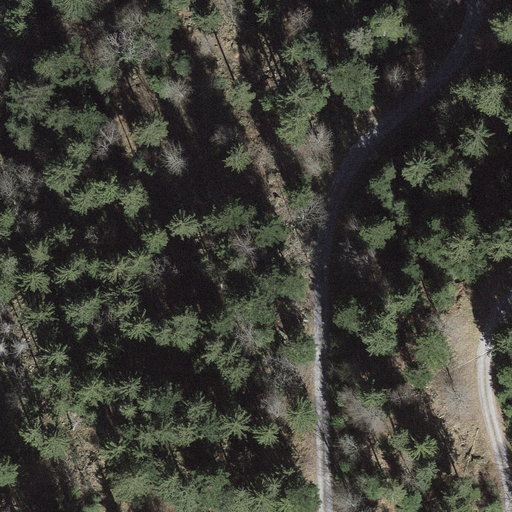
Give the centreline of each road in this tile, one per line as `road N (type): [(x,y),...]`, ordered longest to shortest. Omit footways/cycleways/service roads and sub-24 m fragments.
road 1 (track): [(327,511),(324,242),(352,165),(459,51),(470,0)]
road 2 (track): [(511,307),(487,328),(487,389),(511,463)]
